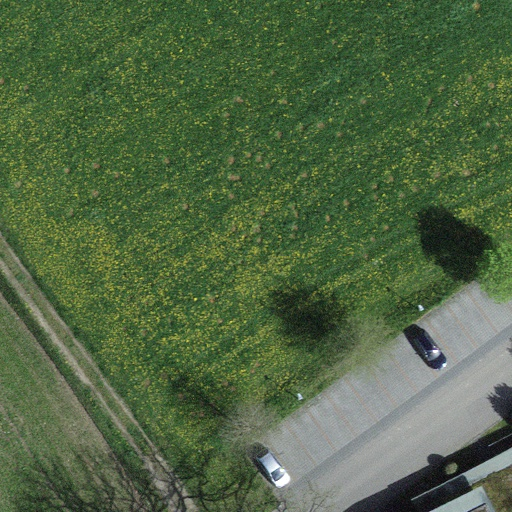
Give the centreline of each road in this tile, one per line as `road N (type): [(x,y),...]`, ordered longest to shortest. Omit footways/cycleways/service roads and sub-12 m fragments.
road 1 (track): [(207,511),(82,307),(0,202)]
road 2 (residential): [(323,511),(511,371)]
